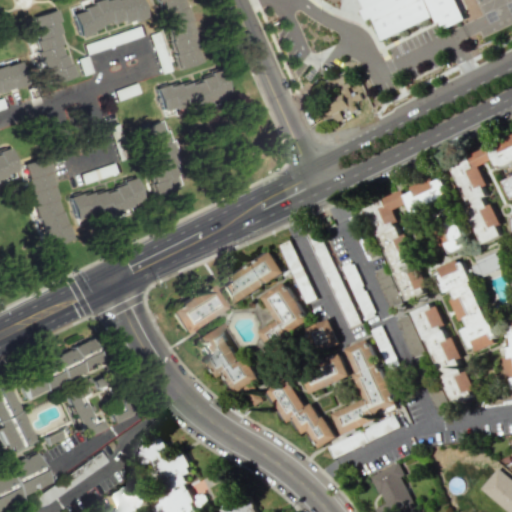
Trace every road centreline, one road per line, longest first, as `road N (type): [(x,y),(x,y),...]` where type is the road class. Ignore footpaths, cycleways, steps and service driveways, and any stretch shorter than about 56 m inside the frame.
road 1 (residential): [(318,179),(435,423),(511,410)]
road 2 (tertiary): [(113,284),(174,383),(225,428),(298,473),(336,511)]
road 3 (tertiary): [(113,284),(318,179)]
road 4 (tertiary): [(511,66),(333,155),(318,179)]
road 5 (tertiary): [(318,179),(341,179),(511,95)]
road 6 (tertiary): [(318,179),(239,0)]
road 7 (tertiary): [(0,339),(113,284)]
